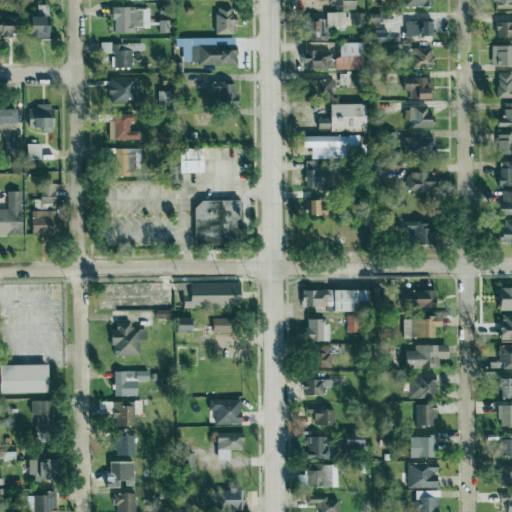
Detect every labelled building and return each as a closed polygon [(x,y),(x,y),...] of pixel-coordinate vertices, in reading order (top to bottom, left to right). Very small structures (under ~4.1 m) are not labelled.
[(330,0),(331,9),(352,8),(352,0),(330,0)] [(511,8),(511,0),(492,0),(492,8),(511,8)] [(35,15),(27,15),(28,38),(47,38),(46,4),(35,4),(35,15)] [(213,33),(231,33),(230,6),(213,6),(213,33)] [(111,32),(133,32),(133,28),(147,27),(147,7),(110,7),(111,32)] [(305,39),(324,39),(324,27),(343,26),(342,11),(323,11),(323,18),(305,19),(305,39)] [(379,13),(366,13),(367,21),(380,20),(379,13)] [(14,16),(0,16),(0,35),(14,35),(14,16)] [(157,31),(166,31),(166,20),(157,19),(157,31)] [(429,34),(430,20),(411,19),(410,33),(429,34)] [(494,37),(511,36),(511,20),(493,21),(494,37)] [(385,41),(385,29),(370,30),(371,42),(385,41)] [(110,67),(129,66),(129,49),(142,49),(142,42),(98,43),(98,53),(110,53),(110,67)] [(332,69),(360,69),(359,42),(337,42),(337,56),(332,56),(332,69)] [(188,63),(232,64),(232,44),(189,44),(188,63)] [(511,44),(489,45),(489,65),(511,64),(511,44)] [(430,66),(429,48),(409,48),(409,67),(430,66)] [(301,50),(301,67),(324,68),(324,60),(328,60),(328,51),(301,50)] [(509,72),(494,72),(495,97),(511,97),(511,88),(509,88),(509,72)] [(401,90),(408,90),(407,98),(430,98),(431,77),(401,76),(401,90)] [(132,103),(133,78),(107,77),(106,102),(132,103)] [(302,79),(302,97),(331,96),(330,78),(302,79)] [(233,105),(234,82),(210,81),(210,90),(217,90),(216,105),(233,105)] [(165,90),(155,90),(156,104),(166,103),(165,90)] [(327,103),(327,117),(315,117),(315,130),(363,129),(362,102),(327,103)] [(511,126),(511,102),(502,102),(502,117),(495,118),(495,126),(511,126)] [(26,128),(40,127),(40,132),(51,132),(50,103),(33,104),(33,108),(25,109),(26,128)] [(409,127),(428,127),(428,106),(402,107),(402,120),(409,119),(409,127)] [(0,129),(13,130),(13,109),(0,108),(0,129)] [(130,113),(109,113),(109,133),(130,133),(130,113)] [(393,131),(385,131),(385,143),(393,143),(393,131)] [(496,154),(511,153),(511,132),(495,133),(496,154)] [(300,147),(308,147),(309,158),(363,157),(363,144),(359,144),(358,135),(300,136),(300,147)] [(431,136),(399,137),(400,151),(431,151),(431,136)] [(25,143),(24,159),(39,159),(39,143),(25,143)] [(132,175),(132,148),(109,147),(108,175),(132,175)] [(176,172),(200,172),(199,147),(175,148),(176,172)] [(496,185),(511,185),(511,160),(495,161),(496,185)] [(307,167),(306,185),(323,186),(324,168),(307,167)] [(404,173),(404,190),(431,190),(431,172),(404,173)] [(53,183),(39,183),(38,199),(31,199),(31,209),(52,209),(53,183)] [(511,214),(511,190),(499,190),(499,202),(495,202),(495,214),(511,214)] [(0,208),(0,235),(19,235),(18,191),(5,191),(5,208),(0,208)] [(237,237),(237,199),(192,199),(192,242),(226,242),(226,237),(237,237)] [(324,214),(324,199),(306,199),(306,214),(324,214)] [(29,234),(53,235),(54,211),(29,210),(29,234)] [(511,219),(498,219),(498,242),(511,242),(511,219)] [(431,244),(432,223),(404,222),(403,228),(412,228),(411,243),(431,244)] [(333,234),(315,233),(315,246),(332,246),(333,234)] [(236,281),(173,282),(173,289),(180,289),(180,307),(236,306),(236,281)] [(511,286),(496,287),(496,310),(511,309),(511,286)] [(364,288),(299,289),(299,306),(324,305),(324,310),(365,310),(364,288)] [(401,307),(432,306),(432,289),(401,290),(401,307)] [(357,331),(357,315),(344,315),(344,331),(357,331)] [(432,336),(432,326),(439,326),(439,316),(400,317),(401,337),(432,336)] [(188,331),(188,317),(173,317),(173,332),(188,331)] [(209,331),(230,332),(230,318),(210,317),(209,331)] [(325,318),(303,318),(303,341),(325,340),(325,318)] [(136,339),(144,339),(143,328),(129,328),(129,321),(110,322),(111,356),(136,355),(136,339)] [(328,344),(308,345),(308,367),(329,367),(328,344)] [(403,350),(403,367),(436,368),(436,358),(444,358),(445,345),(412,344),(412,350),(403,350)] [(490,368),(511,368),(511,345),(496,345),(496,362),(490,362),(490,368)] [(0,364),(0,393),(45,392),(44,364),(0,364)] [(112,396),(134,395),(134,381),(146,380),(146,370),(111,371),(112,396)] [(432,374),(406,374),(406,397),(432,397),(432,374)] [(511,377),(498,377),(498,398),(509,398),(509,392),(511,392),(511,377)] [(301,395),(321,394),(321,387),(328,386),(328,378),(301,379),(301,395)] [(213,424),(238,423),(237,398),(206,399),(206,410),(212,410),(213,424)] [(132,414),(140,414),(139,399),(131,400),(132,414)] [(35,415),(34,432),(49,432),(50,400),(29,400),(28,414),(35,415)] [(131,425),(131,401),(96,401),(96,413),(112,413),(112,425),(131,425)] [(432,404),(413,404),(414,425),(432,425),(432,404)] [(511,404),(496,404),(496,426),(511,426),(511,404)] [(331,424),(331,407),(303,406),(303,412),(312,413),(312,424),(331,424)] [(215,460),(228,460),(228,449),(240,449),(240,432),(214,432),(215,460)] [(499,456),(511,456),(511,432),(499,432),(499,456)] [(132,455),(133,433),(114,433),(113,454),(132,455)] [(360,433),(342,433),(343,446),(361,446),(360,433)] [(407,457),(433,456),(432,435),(407,436),(407,457)] [(323,436),(303,436),(303,458),(334,457),(333,443),(324,444),(323,436)] [(13,451),(0,451),(0,460),(13,460),(13,451)] [(192,470),(191,453),(180,453),(181,470),(192,470)] [(50,477),(51,460),(27,459),(26,477),(50,477)] [(132,460),(107,461),(108,473),(103,473),(103,487),(116,487),(116,478),(132,478),(132,460)] [(404,462),(405,488),(434,487),(434,462),(404,462)] [(335,464),(304,463),(303,485),(335,486),(335,464)] [(511,465),(498,465),(498,484),(511,484),(511,465)] [(241,490),(216,489),(216,509),(240,510),(241,490)] [(436,511),(436,489),(413,490),(413,511),(436,511)] [(133,511),(133,492),(112,493),(112,511),(133,511)] [(53,511),(53,493),(23,494),(23,511),(53,511)] [(498,511),(511,511),(511,498),(509,498),(509,493),(498,494),(498,511)] [(335,511),(335,499),(324,499),(324,495),(304,495),(304,502),(315,502),(315,511),(335,511)]
